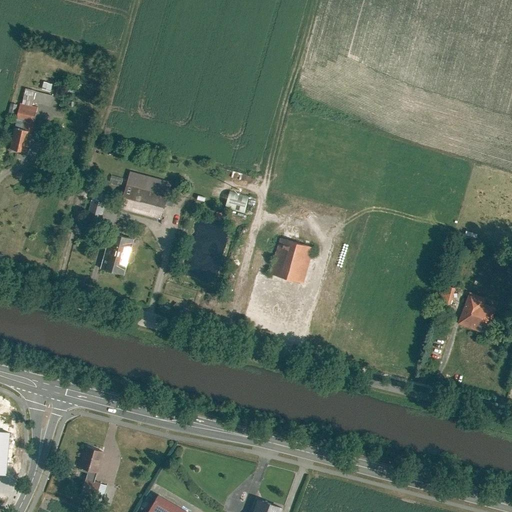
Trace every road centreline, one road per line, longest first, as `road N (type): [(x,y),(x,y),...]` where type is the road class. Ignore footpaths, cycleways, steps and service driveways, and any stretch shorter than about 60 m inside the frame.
road 1 (unclassified): [(0,282),(511,417)]
road 2 (primary): [(52,386),(511,505)]
road 3 (track): [(55,297),(135,0)]
road 4 (track): [(225,342),(299,48)]
road 5 (unclassified): [(52,386),(35,464),(13,511)]
